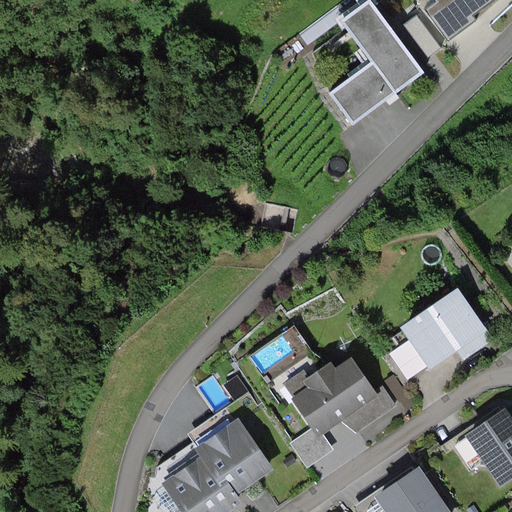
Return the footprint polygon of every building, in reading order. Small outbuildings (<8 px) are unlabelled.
[(370,62),(328,93),(352,125),(390,97),(423,73),(368,0),(340,21),(370,62)] [(430,0),(433,3),(424,10),(447,42),(477,20),(474,16),(496,0),(430,0)] [(457,293),(404,329),(430,365),(451,350),(455,347),(482,329),(479,325),(457,293)] [(482,329),(455,347),(463,358),(491,339),(481,324),(479,325),(482,329)] [(349,358),(293,396),(319,433),(344,416),(346,415),(374,396),(373,394),(349,358)] [(394,375),(385,381),(393,395),(403,388),(394,375)] [(374,396),(346,415),(357,430),(394,405),(382,388),(373,394),(374,396)] [(511,426),(503,413),(469,435),(502,484),(511,476),(511,426)] [(205,460),(168,485),(186,511),(221,511),(229,507),(236,502),(230,493),(240,487),(267,468),(238,424),(198,451),(205,460)] [(394,488),(380,497),(390,511),(444,511),(417,472),(394,488)]
